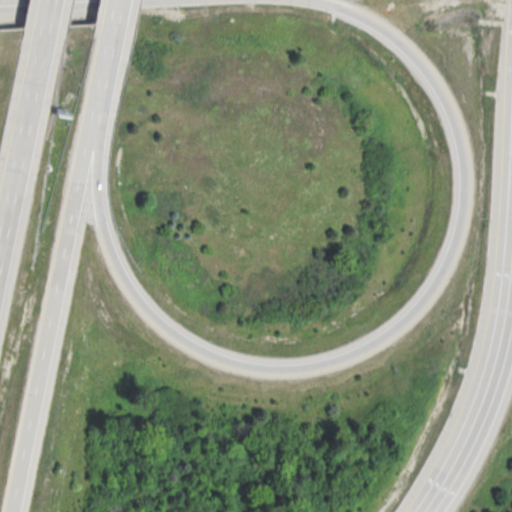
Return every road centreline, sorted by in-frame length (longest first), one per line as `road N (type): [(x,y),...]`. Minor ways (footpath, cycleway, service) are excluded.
road 1 (motorway): [(326,0),(371,17),(418,53),(451,103),(467,160),(464,220),(442,276),(403,322),(351,353),(292,366),(233,360),(195,345),(147,308),(113,259),(100,221),(100,76)]
road 2 (motorway): [(10,511),(107,46)]
road 3 (motorway): [(422,511),(460,452),(490,378),(511,267)]
road 4 (motorway): [(0,253),(43,41)]
